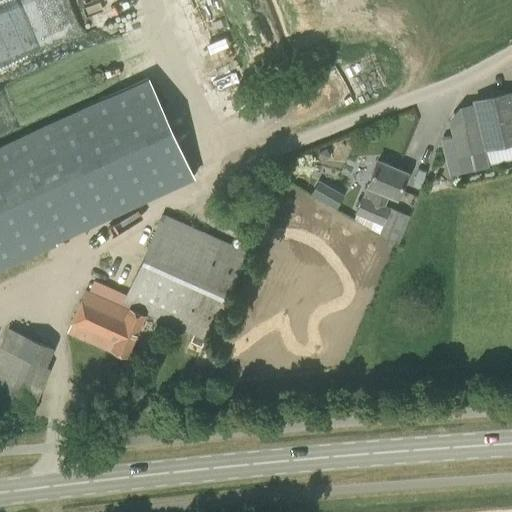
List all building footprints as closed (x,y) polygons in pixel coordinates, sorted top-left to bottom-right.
[(0,149),(0,268),(187,182),(142,84),(0,149)] [(511,143),(511,91),(471,100),(475,117),(448,124),(456,156),(482,150),(483,151),(511,143)] [(330,155),(327,147),(318,150),(322,158),(330,155)] [(389,207),(385,205),(389,195),(396,198),(407,173),(377,161),(367,186),(355,213),(382,225),(389,207)] [(344,195),(335,190),(327,204),(336,209),(344,195)] [(390,207),(383,225),(379,235),(399,243),(410,215),(390,207)] [(161,213),(122,303),(208,340),(247,251),(161,213)] [(128,308),(128,310),(86,292),(69,331),(126,356),(144,315),(128,308)] [(54,347),(8,329),(0,347),(0,399),(33,412),(50,368),(46,366),(54,347)] [(133,371),(119,399),(138,408),(151,380),(133,371)]
